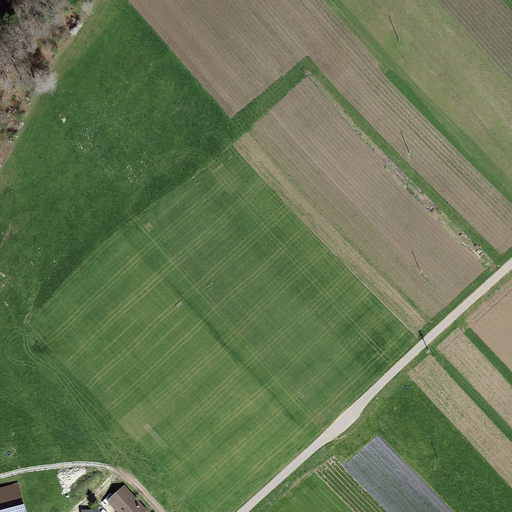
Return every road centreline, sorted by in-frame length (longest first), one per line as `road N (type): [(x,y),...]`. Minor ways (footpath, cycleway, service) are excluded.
road 1 (unclassified): [(511,262),(242,511)]
road 2 (track): [(71,511),(124,471),(162,511)]
